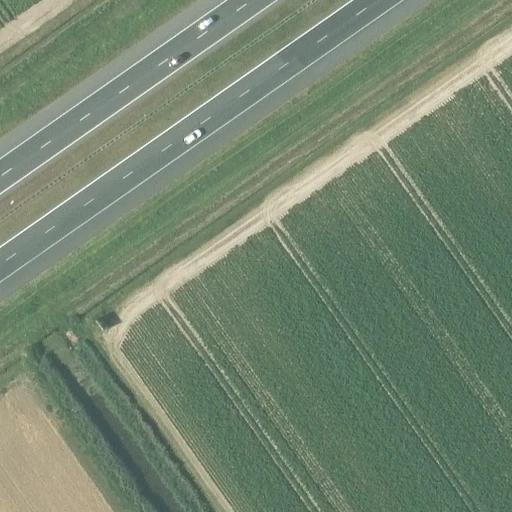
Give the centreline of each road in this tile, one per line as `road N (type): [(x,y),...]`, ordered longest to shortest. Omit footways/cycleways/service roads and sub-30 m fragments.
road 1 (motorway): [(0,265),(378,0)]
road 2 (motorway): [(253,0),(0,177)]
